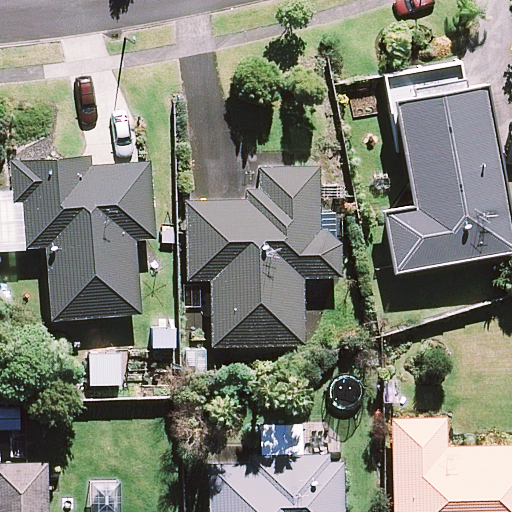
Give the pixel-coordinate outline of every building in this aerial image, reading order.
[(505,248),(466,57),(385,74),(411,203),(381,209),(394,271),(505,248)] [(148,236),(143,156),(13,164),(15,190),(0,190),(0,248),(46,245),(51,319),(134,313),(129,237),(148,236)] [(316,161),(193,165),(194,190),(188,190),(191,276),(206,276),(209,344),(300,341),(298,275),(339,273),(338,217),(319,217),(316,161)] [(118,349),(83,349),(83,383),(118,383),(118,349)] [(19,400),(0,401),(0,431),(21,430),(19,400)] [(511,511),(511,442),(443,444),(442,415),(389,416),(390,511),(511,511)] [(338,511),(339,455),(301,455),(255,455),(255,460),(211,460),(211,511),(338,511)] [(41,511),(41,459),(0,459),(0,511),(41,511)]
